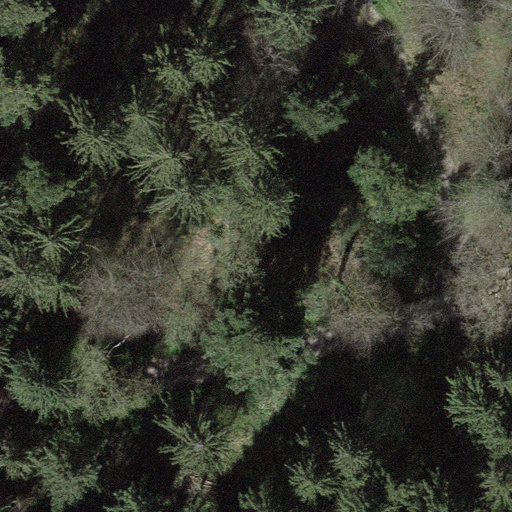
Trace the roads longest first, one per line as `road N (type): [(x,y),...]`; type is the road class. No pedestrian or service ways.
road 1 (track): [(511,279),(225,356),(0,398)]
road 2 (track): [(366,0),(435,134),(489,290)]
